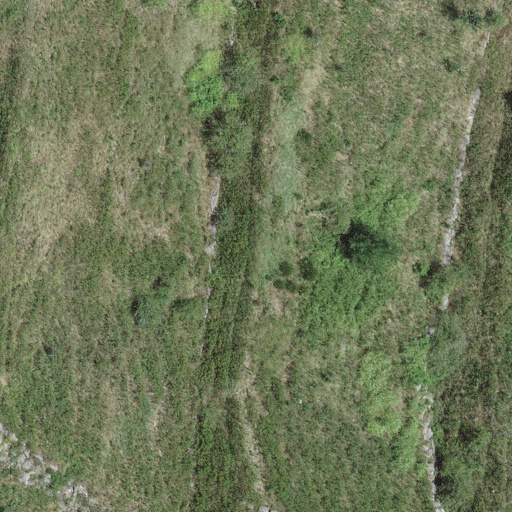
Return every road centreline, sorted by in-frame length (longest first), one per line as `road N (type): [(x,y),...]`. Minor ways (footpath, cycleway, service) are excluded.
road 1 (track): [(257,0),(203,511)]
road 2 (track): [(511,39),(466,326),(467,511)]
